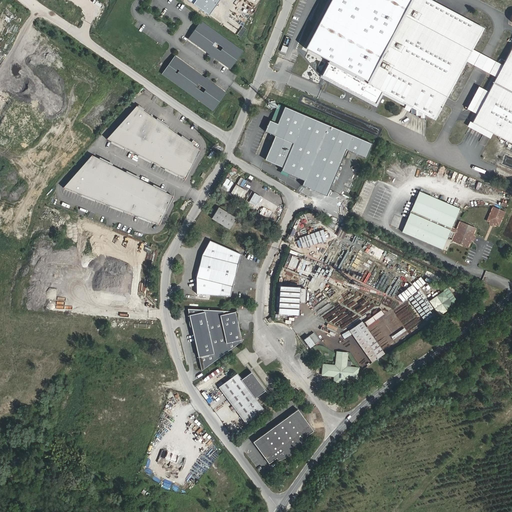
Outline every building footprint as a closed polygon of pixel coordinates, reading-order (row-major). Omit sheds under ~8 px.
[(213,0),(189,0),(188,1),(204,13),(213,0)] [(431,0),(327,0),(303,47),(329,61),(321,76),(324,77),(375,104),(381,92),(433,119),(464,60),(470,49),(482,27),(431,0)] [(184,36),(226,66),(238,49),(196,19),(184,36)] [(511,42),(500,65),(494,76),(470,121),(511,143),(511,42)] [(500,65),(470,49),(464,60),(494,76),(500,65)] [(158,72),(209,108),(222,91),(205,79),(201,76),(171,54),(158,72)] [(135,99),(105,133),(110,135),(123,142),(136,149),(150,156),(163,162),(177,169),(184,173),(198,144),(192,140),(179,131),(167,122),(154,113),(142,105),(136,100),(135,99)] [(280,105),(274,103),(267,119),(274,122),(280,105)] [(324,124),(280,105),(274,122),(267,119),(266,118),(262,127),(271,131),(270,134),(272,134),(262,157),(279,165),(277,169),(284,172),(300,179),(324,124)] [(168,121),(155,112),(154,113),(167,122),(168,121)] [(368,143),(324,124),(300,179),(298,184),(322,194),(342,147),(362,156),(368,143)] [(193,138),(180,129),(179,131),(192,140),(193,138)] [(110,135),(109,137),(122,144),(123,142),(110,135)] [(90,149),(62,181),(79,188),(94,194),(108,199),(122,205),(136,210),(150,216),(157,218),(171,190),(165,187),(151,180),(138,173),(124,166),(111,160),(97,153),(90,149)] [(136,149),(135,151),(149,157),(150,156),(136,149)] [(112,158),(98,151),(97,153),(111,160),(112,158)] [(163,162),(162,164),(176,171),(177,169),(163,162)] [(139,172),(125,165),(124,166),(138,173),(139,172)] [(166,185),(152,178),(151,180),(165,187),(166,185)] [(240,182),(234,191),(243,196),(249,187),(240,182)] [(252,192),(245,205),(254,210),(261,197),(252,192)] [(454,213),(414,197),(398,237),(438,253),(445,234),(452,237),(449,245),(463,251),(471,232),(456,227),(453,233),(447,231),(454,213)] [(219,203),(212,214),(230,225),(236,214),(219,203)] [(500,218),(489,213),(484,225),(495,230),(500,218)] [(314,222),(304,226),(305,231),(316,227),(314,222)] [(339,227),(337,232),(344,236),(347,231),(339,227)] [(324,229),(301,239),(305,248),(328,240),(324,229)] [(240,249),(210,236),(202,250),(196,272),(196,289),(230,291),(240,249)] [(421,288),(429,300),(437,294),(433,288),(427,292),(423,286),(421,288)] [(300,288),(279,287),(278,315),(298,316),(299,303),(305,304),(306,289),(300,289),(300,288)] [(443,293),(430,302),(439,315),(452,306),(443,293)] [(190,327),(238,331),(237,321),(238,307),(187,303),(187,306),(188,319),(190,327)] [(380,322),(378,318),(384,314),(382,310),(363,321),(368,329),(380,322)] [(273,316),(270,311),(265,315),(269,320),(273,316)] [(384,354),(362,323),(349,332),(372,363),(384,354)] [(238,331),(190,327),(192,332),(198,366),(240,336),(239,335),(238,331)] [(313,332),(303,340),(309,349),(320,341),(313,332)] [(346,354),(336,353),(334,367),(322,366),(321,376),(334,377),(333,382),(343,383),(344,378),(356,379),(357,369),(344,368),(346,354)] [(247,370),(237,376),(233,370),(215,383),(241,420),(259,408),(250,395),(260,388),(247,370)] [(271,425),(288,452),(289,451),(290,451),(291,450),(292,449),(293,448),(294,447),(295,447),(296,446),(296,445),(297,445),(298,444),(298,443),(299,443),(299,442),(300,442),(301,441),(301,440),(302,440),(303,438),(303,437),(304,437),(305,435),(305,434),(306,433),(306,432),(307,431),(310,429),(294,408),(271,425)] [(288,452),(271,425),(249,440),(265,461),(267,459),(269,459),(271,459),(272,458),(274,458),(276,457),(278,457),(280,456),(281,455),(283,455),(285,454),(285,453),(286,453),(287,453),(287,452),(288,452)] [(145,487),(141,494),(145,496),(149,489),(145,487)]
